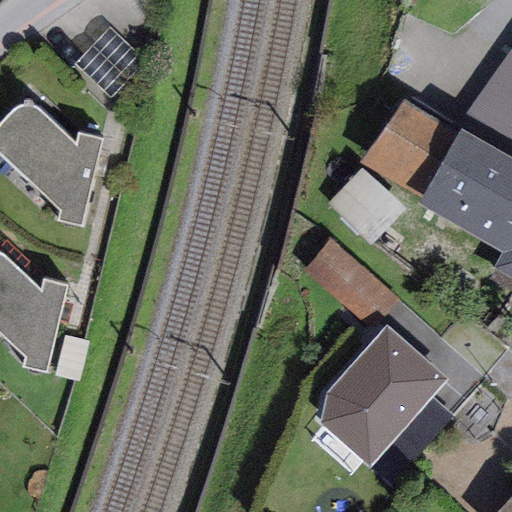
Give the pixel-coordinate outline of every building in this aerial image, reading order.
[(143,63),(108,30),(73,68),(109,100),(143,63)] [(511,55),(475,109),(511,134),(511,55)] [(359,168),(424,204),(462,137),(404,104),(359,168)] [(15,115),(0,130),(0,159),(61,217),(58,226),(82,232),(101,146),(77,141),(77,150),(37,114),(32,111),(27,111),(21,112),(15,115)] [(511,282),(511,165),(462,137),(424,204),(420,211),(506,260),(497,274),(511,282)] [(302,274),(369,333),(396,302),(329,244),(302,274)] [(0,338),(26,362),(22,372),(46,378),(65,292),(42,287),(41,295),(1,260),(0,259),(0,338)] [(386,330),(325,397),(322,429),(369,468),(447,384),(386,330)] [(511,511),(511,498),(498,511),(511,511)]
